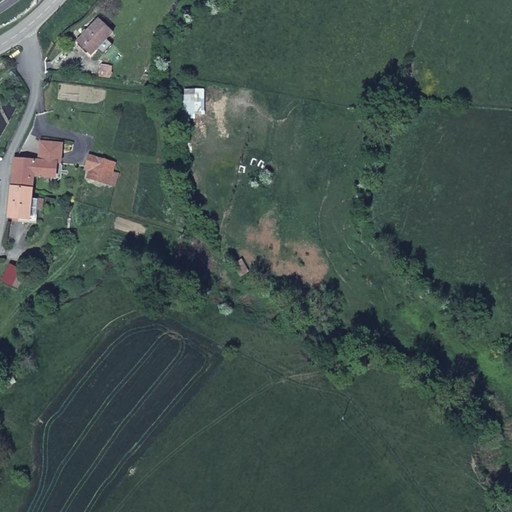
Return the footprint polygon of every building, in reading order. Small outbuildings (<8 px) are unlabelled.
[(90,56),(112,32),(97,17),(74,40),(90,56)] [(55,178),(56,161),(62,162),(64,144),(42,142),(40,160),(14,158),(12,189),(32,190),(32,177),(55,178)] [(102,168),(104,158),(89,154),(85,169),(91,171),(89,178),(110,183),(113,171),(102,168)] [(113,171),(116,162),(104,158),(102,168),(113,171)] [(65,179),(66,165),(62,162),(56,161),(55,178),(54,184),(59,184),(65,179)] [(44,212),(46,199),(31,197),(32,190),(12,189),(8,218),(27,220),(37,221),(38,212),(44,212)] [(13,283),(20,270),(7,263),(0,276),(13,283)]
